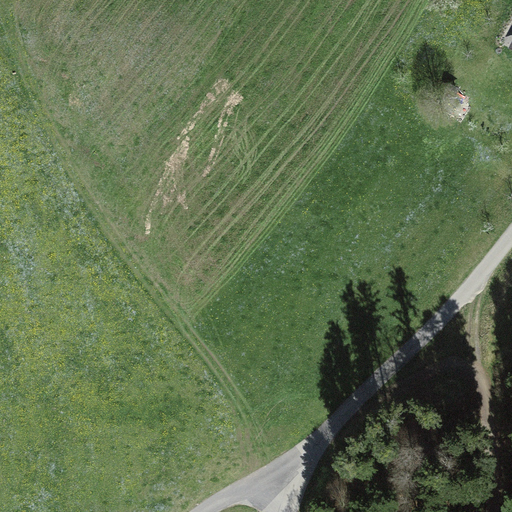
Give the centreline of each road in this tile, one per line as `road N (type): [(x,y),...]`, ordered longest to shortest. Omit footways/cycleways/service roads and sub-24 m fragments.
road 1 (unclassified): [(511,235),(442,317),(266,492)]
road 2 (track): [(490,511),(473,339),(476,280)]
road 3 (track): [(361,395),(398,389),(452,363),(477,371)]
